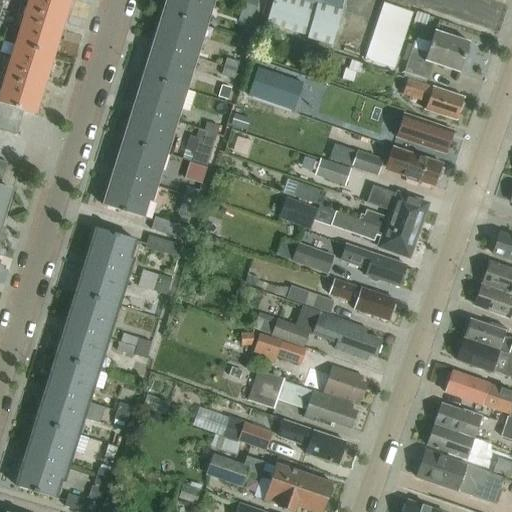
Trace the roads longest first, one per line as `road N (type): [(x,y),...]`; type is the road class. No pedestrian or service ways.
road 1 (residential): [(356,511),(511,62)]
road 2 (unclassified): [(0,373),(116,0)]
